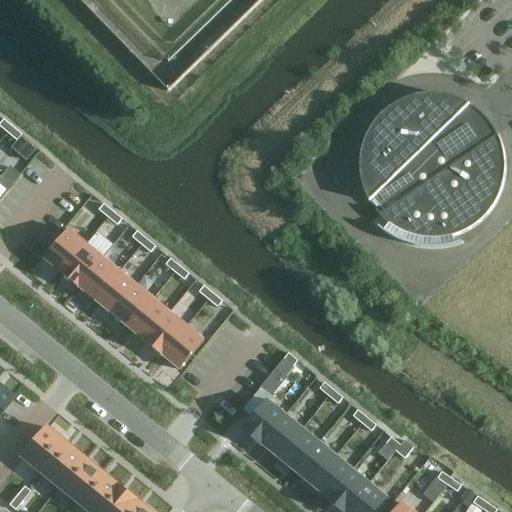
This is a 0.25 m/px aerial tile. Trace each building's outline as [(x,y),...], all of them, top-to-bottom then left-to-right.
[(363,185),(370,202),(373,199),(385,211),(380,215),(380,214),(379,215),(389,224),(383,232),(400,241),(418,247),(437,248),(455,245),(452,236),(467,230),(480,221),(491,209),(499,196),(503,181),(505,165),(503,150),(497,135),(490,139),(464,113),(471,106),(456,99),(440,95),(424,95),(408,99),(410,102),(376,135),(371,130),(363,147),(361,166),(363,185)] [(1,120),(0,121),(0,129),(6,134),(11,128),(1,120)] [(11,128),(6,134),(15,141),(19,136),(20,135),(11,128)] [(15,141),(9,149),(24,161),(34,149),(19,136),(15,141)] [(0,184),(6,189),(17,176),(7,168),(0,176),(0,184)] [(104,205),(99,211),(108,218),(113,212),(104,205)] [(113,212),(108,218),(117,226),(122,220),(113,212)] [(69,230),(45,260),(62,274),(86,245),(69,230)] [(137,232),(132,238),(141,246),(146,240),(137,232)] [(146,240),(141,246),(151,253),(155,247),(156,247),(146,240)] [(62,274),(62,275),(79,288),(103,258),(86,245),(62,274)] [(103,258),(79,288),(88,295),(87,295),(96,302),(120,272),(103,258)] [(170,260),(166,266),(175,273),(180,267),(171,260),(170,260)] [(180,267),(175,273),(184,281),(189,275),(180,267)] [(120,272),(96,302),(112,315),(137,286),(120,272)] [(112,315),(112,316),(122,324),(122,323),(129,329),(153,299),(137,286),(112,315)] [(204,287),(199,293),(208,300),(213,294),(204,287)] [(213,294),(208,300),(217,308),(222,302),(213,294)] [(153,299),(129,329),(146,343),(170,313),(153,299)] [(146,343),(162,357),(163,356),(187,327),(170,313),(146,343)] [(187,327),(163,356),(180,370),(204,341),(187,327)] [(284,360),(293,368),(298,362),(289,354),(284,360)] [(319,390),(328,397),(334,391),(324,384),(319,390)] [(0,389),(0,410),(10,398),(0,389)] [(343,399),(334,391),(328,397),(338,405),(343,399)] [(261,445),(286,415),(268,401),(244,431),(245,431),(244,432),(261,445)] [(353,417),(362,425),(367,418),(358,411),(353,417)] [(278,459),(302,429),(286,415),(261,445),(278,459)] [(376,426),(367,418),(362,425),(371,432),(376,426)] [(48,428),(23,458),(42,473),(66,443),(48,428)] [(295,472),(319,443),(302,429),(278,459),(295,472)] [(386,444),(396,452),(401,446),(391,438),(386,444)] [(405,441),(401,446),(396,452),(404,460),(414,449),(405,441)] [(66,443),(42,473),(59,488),(84,458),(66,443)] [(312,486),(336,456),(319,443),(295,472),(312,486)] [(328,500),(353,470),(336,456),(312,486),(328,500)] [(84,458),(59,488),(77,502),(101,472),(84,458)] [(346,511),(369,484),(353,470),(328,500),(342,511),(346,511)] [(101,472),(77,502),(89,511),(98,511),(119,487),(101,472)] [(447,486),(452,479),(442,473),(437,479),(447,486)] [(461,486),(452,479),(447,486),(457,493),(461,486)] [(375,511),(387,498),(369,484),(346,511),(375,511)] [(25,487),(17,497),(23,502),(31,492),(25,487)] [(119,487),(98,511),(127,511),(137,501),(119,487)] [(17,497),(10,506),(16,511),(23,502),(17,497)] [(483,511),(487,504),(478,497),(473,504),(483,511)] [(149,511),(137,501),(127,511),(149,511)]
